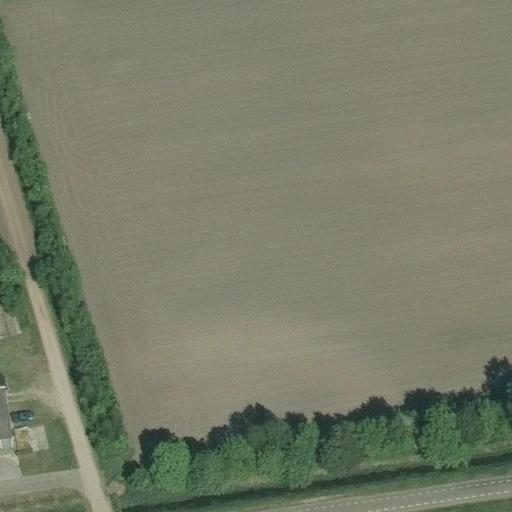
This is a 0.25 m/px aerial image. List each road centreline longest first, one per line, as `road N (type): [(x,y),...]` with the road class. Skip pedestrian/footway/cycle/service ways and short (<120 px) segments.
road 1 (track): [(0,176),(101,511)]
road 2 (tertiary): [(334,511),(511,485)]
